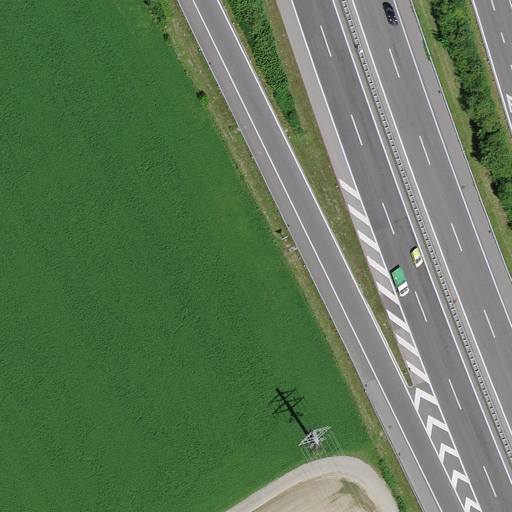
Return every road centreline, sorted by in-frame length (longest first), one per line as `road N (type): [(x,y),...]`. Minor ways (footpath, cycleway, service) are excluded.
road 1 (motorway): [(198,0),(449,511)]
road 2 (motorway): [(314,0),(385,209),(504,511)]
road 3 (motorway): [(511,385),(373,0)]
road 4 (track): [(384,511),(356,470),(333,465),(291,479),(239,511)]
